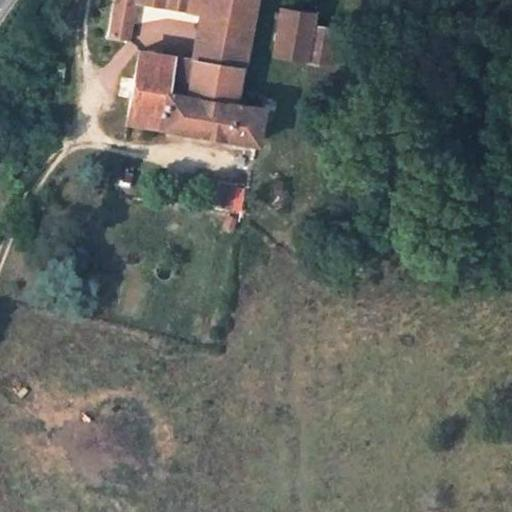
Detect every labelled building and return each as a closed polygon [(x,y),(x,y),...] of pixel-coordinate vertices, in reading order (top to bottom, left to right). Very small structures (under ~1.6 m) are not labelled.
[(203,0),(112,0),(112,1),(107,34),(126,37),(131,0),(133,0),(201,11),(203,0)] [(251,0),(203,0),(201,11),(192,60),(241,69),(251,0)] [(313,14),(280,8),(272,54),(306,60),(311,27),(313,14)] [(331,30),(311,27),(306,60),(325,64),(331,30)] [(152,53),(136,50),(125,122),(254,143),(259,119),(262,100),(263,95),(236,91),(241,69),(192,60),(159,54),(161,49),(154,48),(152,53)] [(63,61),(39,59),(37,84),(49,85),(61,86),(63,61)] [(37,84),(36,101),(48,102),(49,85),(37,84)] [(259,119),(268,121),(272,101),(262,100),(259,119)]
